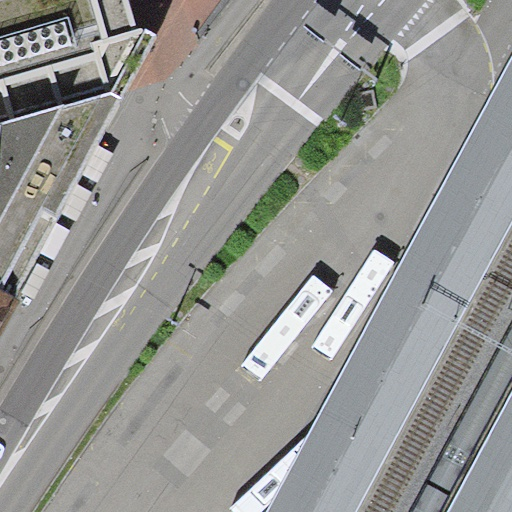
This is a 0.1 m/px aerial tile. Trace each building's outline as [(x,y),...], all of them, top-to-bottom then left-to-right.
[(0,0),(0,136),(114,104),(146,38),(133,0),(0,0)] [(511,42),(260,511),(362,511),(511,234),(511,42)] [(0,288),(15,297),(105,118),(114,104),(0,136),(0,288)] [(0,338),(21,300),(15,297),(0,288),(0,338)] [(511,511),(511,405),(453,511),(511,511)]
